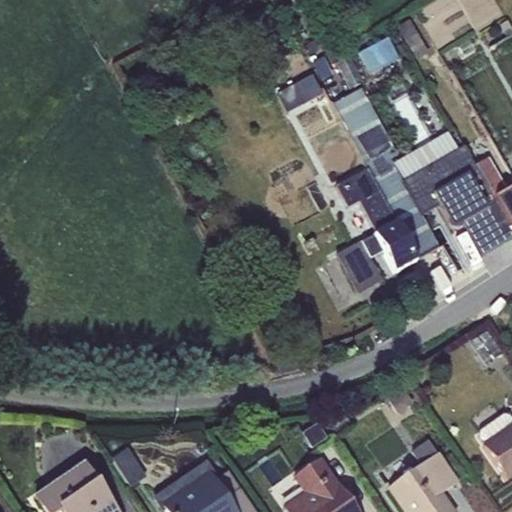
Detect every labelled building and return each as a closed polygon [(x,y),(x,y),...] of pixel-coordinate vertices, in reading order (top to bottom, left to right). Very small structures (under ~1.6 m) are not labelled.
[(408,21),(395,29),(414,63),(427,55),(408,21)] [(386,39),(356,56),(367,76),(398,60),(386,39)] [(348,57),(334,65),(348,91),(362,84),(348,57)] [(146,65),(139,90),(162,97),(170,71),(146,65)] [(419,216),(391,165),(389,162),(396,159),(359,92),(332,107),(365,173),(414,262),(437,250),(419,216)] [(328,104),(307,116),(317,136),(339,125),(328,104)] [(446,134),(391,165),(419,216),(438,205),(452,230),(461,224),(480,258),(511,239),(511,233),(474,168),(462,148),(457,151),(446,134)] [(487,160),(474,168),(511,233),(511,189),(506,193),(487,160)] [(415,263),(414,262),(365,173),(335,189),(346,209),(358,203),(375,236),(335,257),(342,270),(366,257),(368,261),(370,261),(368,258),(379,252),(392,276),(415,263)] [(366,257),(342,270),(355,295),(379,282),(368,261),(366,257)] [(485,332),(469,344),(484,366),(501,355),(485,332)] [(403,391),(387,401),(395,415),(411,406),(403,391)] [(342,415),(326,426),(333,437),(349,426),(342,415)] [(477,433),(476,439),(481,446),(480,447),(504,482),(511,476),(511,423),(508,417),(501,416),(477,433)] [(316,424),(300,435),(311,451),(327,440),(316,424)] [(419,468),(387,490),(402,511),(450,511),(439,496),(455,485),(426,443),(410,454),(419,468)] [(126,451),(110,461),(129,489),(145,479),(126,451)] [(301,495),(281,509),(283,511),(353,511),(318,461),(291,480),(301,495)] [(212,482),(217,479),(205,462),(151,501),(158,511),(163,511),(159,506),(206,474),(212,482)] [(112,511),(81,465),(32,498),(41,511),(112,511)] [(251,511),(225,474),(217,479),(212,482),(206,474),(159,506),(163,511),(251,511)]
